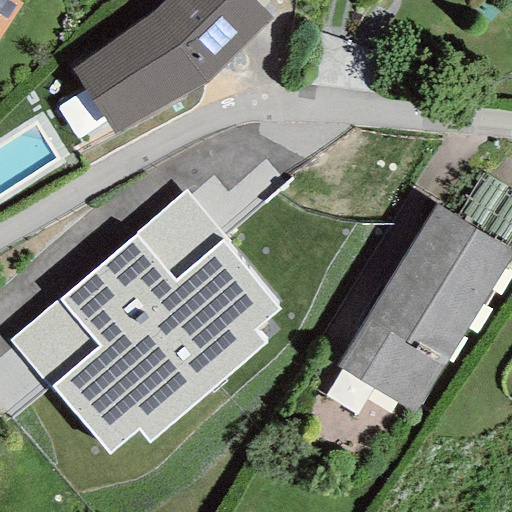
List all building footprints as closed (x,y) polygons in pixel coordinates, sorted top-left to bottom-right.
[(15,0),(0,0),(0,37),(21,4),(15,0)] [(162,0),(145,17),(71,70),(84,90),(105,122),(114,134),(205,83),(271,20),(252,0),(162,0)] [(57,107),(77,140),(105,122),(84,90),(57,107)] [(139,430),(150,444),(264,343),(253,332),(279,311),(220,241),(224,238),(185,190),(134,234),(136,237),(10,341),(49,389),(51,387),(110,456),(139,430)] [(437,206),(336,367),(413,413),(511,253),(437,206)]
